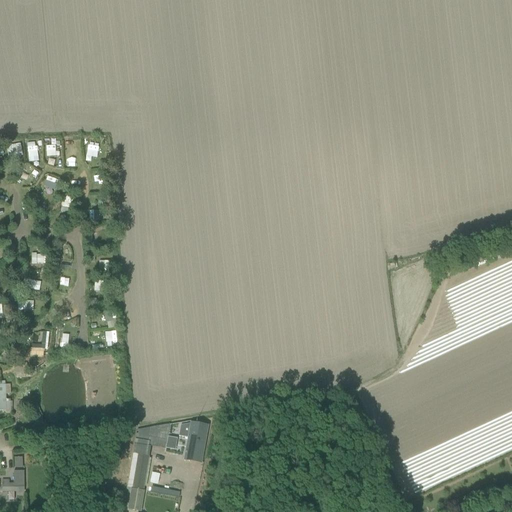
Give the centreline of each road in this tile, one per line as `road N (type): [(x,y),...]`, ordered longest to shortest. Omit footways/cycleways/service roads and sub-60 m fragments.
road 1 (track): [(0,447),(364,383),(391,365),(475,238),(511,228)]
road 2 (unknown): [(0,227),(37,225),(63,239),(72,338)]
